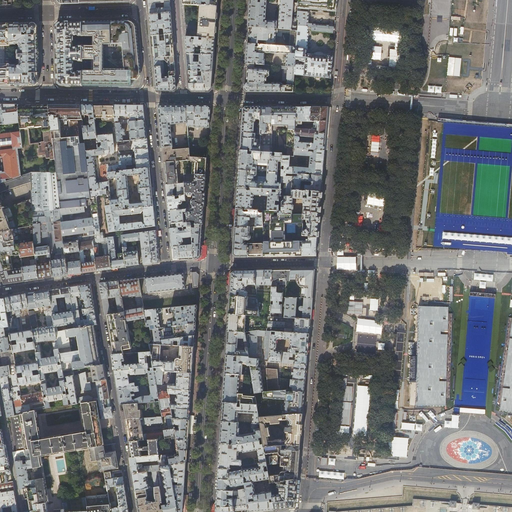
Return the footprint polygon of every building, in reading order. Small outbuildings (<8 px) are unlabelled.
[(147,0),(149,7),(149,12),(149,15),(171,13),(170,3),(169,0),(147,0)] [(248,27),(251,27),(276,29),(277,29),(277,23),(277,22),(265,21),(266,0),(260,0),(250,1),(249,13),(248,27)] [(293,0),(280,0),(280,17),(279,29),(290,30),(298,30),(298,26),(298,25),(292,25),(293,0)] [(298,0),(299,0),(297,20),(299,20),(298,25),(298,26),(312,27),(312,31),(335,33),(335,26),(308,24),(309,11),(308,11),(301,11),(302,9),(309,9),(327,10),(328,11),(336,12),(337,2),(337,0),(298,0)] [(217,15),(217,7),(200,5),(199,23),(197,23),(196,29),(198,29),(198,35),(202,36),(202,38),(215,39),(215,32),(217,15)] [(171,13),(149,15),(151,26),(152,36),(162,35),(161,29),(163,29),(163,31),(164,30),(165,35),(172,34),(172,29),(171,17),(171,13)] [(131,22),(129,21),(103,22),(83,22),(82,22),(82,37),(93,36),(94,46),(82,46),(82,54),(82,59),(94,59),(95,71),(82,70),(82,71),(82,85),(112,85),(128,85),(130,87),(122,80),(127,73),(137,81),(140,76),(138,59),(135,29),(135,27),(135,25),(134,24),(133,23),(132,22),(131,22)] [(70,54),(82,54),(82,46),(82,45),(78,45),(77,46),(73,46),(73,41),(74,41),(74,38),(73,38),(73,37),(73,36),(77,36),(79,37),(82,37),(82,22),(71,22),(60,22),(56,27),(57,38),(57,54),(67,54),(67,52),(70,52),(70,54)] [(10,45),(10,24),(0,23),(0,85),(5,85),(11,85),(10,65),(10,63),(4,64),(0,63),(0,45),(4,46),(9,46),(9,45),(10,45)] [(10,45),(15,45),(16,44),(18,44),(19,46),(19,50),(17,50),(17,51),(17,55),(38,54),(37,27),(33,23),(10,24),(10,45)] [(298,26),(298,30),(297,47),(296,58),(300,59),(300,64),(295,64),(295,67),(294,75),(310,76),(331,78),(333,56),(306,54),(307,50),(309,33),(308,33),(309,31),(311,31),(312,31),(312,27),(298,26)] [(276,29),(251,27),(251,30),(251,32),(249,33),(249,37),(251,39),(251,40),(251,41),(251,44),(275,45),(276,33),(278,33),(278,31),(276,30),(276,29)] [(298,30),(290,30),(289,46),(297,47),(298,30)] [(172,34),(165,35),(162,35),(152,36),(153,49),(154,58),(161,58),(174,56),(174,52),(173,38),(172,34)] [(214,47),(215,39),(202,38),(202,41),(200,41),(199,40),(199,38),(195,38),(195,40),(191,40),(192,37),(186,37),(185,37),(186,46),(186,54),(194,55),(195,46),(196,46),(195,47),(198,47),(198,46),(201,46),(201,55),(214,55),(214,47)] [(275,45),(251,44),(247,44),(247,54),(246,64),(254,64),(265,65),(265,59),(261,59),(261,53),(268,53),(279,53),(287,54),(286,66),(295,67),(295,64),(296,58),(297,47),(289,46),(275,45)] [(38,70),(38,54),(17,55),(17,58),(17,59),(19,59),(19,63),(20,63),(18,65),(16,65),(10,65),(11,85),(32,86),(34,86),(39,81),(38,70)] [(82,59),(82,54),(70,54),(70,56),(67,56),(67,54),(57,54),(57,70),(57,82),(62,86),(71,86),(82,86),(82,85),(82,71),(78,71),(77,72),(72,72),(72,70),(73,70),(74,70),(74,67),(73,67),(73,61),(77,61),(79,62),(82,62),(82,59)] [(196,55),(194,55),(186,54),(187,62),(188,71),(198,71),(200,71),(201,69),(202,69),(202,72),(213,72),(213,64),(214,55),(201,55),(200,55),(199,55),(199,61),(194,61),(194,57),(198,57),(198,55),(196,55)] [(161,58),(161,61),(164,60),(165,77),(176,76),(175,67),(174,56),(161,58)] [(161,61),(161,58),(154,58),(155,67),(156,86),(157,91),(166,91),(174,91),(177,89),(176,76),(165,77),(163,77),(161,61)] [(282,81),(286,81),(286,85),(282,85),(282,84),(281,83),(266,83),(267,76),(268,76),(269,75),(269,70),(268,69),(269,65),(265,65),(254,64),(246,64),(245,68),(245,69),(247,68),(247,78),(247,82),(244,85),(244,89),(247,92),(286,92),(293,92),(294,81),(294,75),(295,67),(286,66),(282,66),(282,69),(283,69),(282,81)] [(202,72),(200,71),(198,71),(188,71),(188,81),(189,89),(192,91),(201,91),(209,91),(210,90),(212,89),(212,83),(213,72),(202,72)] [(0,124),(20,122),(18,104),(8,104),(0,104),(0,124)] [(51,160),(55,159),(55,158),(49,105),(37,106),(37,105),(26,106),(26,105),(18,106),(18,104),(20,122),(21,132),(23,148),(24,156),(26,155),(27,158),(46,155),(47,159),(50,158),(51,160)] [(49,105),(55,158),(55,159),(57,172),(60,208),(81,206),(84,206),(87,206),(86,200),(88,200),(91,199),(90,191),(90,189),(86,151),(85,143),(83,144),(80,144),(78,120),(80,120),(82,119),(82,116),(80,105),(78,105),(70,105),(57,105),(50,105),(49,105)] [(88,105),(80,105),(82,116),(87,115),(86,116),(88,117),(88,116),(89,116),(90,125),(83,125),(85,143),(86,151),(98,149),(98,148),(98,145),(97,143),(97,136),(96,135),(95,120),(93,105),(88,105)] [(105,105),(93,105),(95,120),(96,120),(96,118),(103,118),(103,120),(107,120),(107,118),(115,118),(114,105),(105,105)] [(145,121),(144,113),(144,105),(127,105),(114,105),(115,118),(115,123),(123,123),(129,122),(136,121),(137,121),(145,121)] [(170,124),(187,123),(186,106),(174,106),(159,106),(158,106),(159,114),(161,133),(162,147),(172,147),(172,137),(170,124)] [(186,106),(187,123),(187,126),(194,126),(200,127),(201,127),(204,127),(207,127),(209,127),(210,109),(208,106),(200,106),(186,106)] [(243,109),(243,113),(242,120),(241,133),(256,134),(260,134),(260,126),(257,126),(257,129),(254,129),(254,128),(255,128),(255,126),(254,126),(254,122),(255,122),(256,121),(256,120),(259,120),(258,121),(260,121),(261,107),(253,107),(246,107),(243,109)] [(266,107),(261,107),(260,121),(260,126),(260,134),(260,144),(260,152),(271,152),(272,129),(272,125),(272,107),(266,107)] [(279,107),(272,107),(272,125),(288,126),(288,130),(295,131),(296,121),(297,107),(291,107),(279,107)] [(313,150),(325,150),(325,142),(327,121),(328,107),(313,107),(297,107),(296,121),(295,131),(294,148),(309,149),(313,150)] [(146,131),(145,121),(137,121),(137,126),(136,126),(136,121),(129,122),(130,140),(139,140),(139,138),(137,138),(137,134),(139,134),(140,139),(147,139),(146,131)] [(123,124),(123,123),(115,123),(117,142),(118,142),(125,141),(125,139),(123,139),(122,135),(125,135),(125,128),(122,128),(121,124),(123,124)] [(294,148),(295,131),(288,130),(287,130),(286,156),(290,156),(294,156),(294,148)] [(21,132),(0,134),(0,157),(3,157),(5,172),(0,172),(0,183),(6,181),(6,179),(13,178),(21,175),(18,148),(23,148),(21,132)] [(119,162),(100,166),(102,183),(97,183),(94,157),(92,156),(114,153),(115,151),(113,132),(110,132),(110,134),(97,136),(97,143),(98,145),(100,145),(101,144),(102,144),(102,145),(101,145),(101,146),(101,148),(98,148),(98,149),(86,151),(90,189),(92,188),(93,191),(109,189),(108,173),(116,172),(116,169),(120,168),(119,162)] [(255,138),(256,134),(241,133),(241,142),(240,150),(260,152),(260,144),(258,144),(259,143),(259,138),(255,138)] [(147,139),(140,139),(139,140),(130,140),(125,141),(118,142),(118,150),(132,149),(132,148),(135,147),(135,148),(133,149),(134,151),(135,151),(136,158),(134,159),(134,158),(132,159),(131,155),(119,156),(120,162),(149,159),(148,149),(147,139)] [(173,150),(172,147),(162,147),(163,151),(164,162),(183,161),(190,160),(190,157),(189,148),(173,150)] [(323,176),(324,163),(325,150),(313,150),(313,152),(312,152),(311,152),(309,152),(309,149),(294,148),(294,156),(294,157),(296,157),(296,155),(310,156),(309,168),(290,166),(290,156),(286,156),(282,156),(282,162),(282,166),(284,166),(284,170),(281,170),(281,173),(281,176),(286,176),(286,174),(292,174),(297,174),(306,175),(307,172),(308,173),(309,173),(310,173),(311,172),(312,172),(311,174),(311,175),(323,176)] [(260,152),(240,150),(239,161),(239,170),(257,172),(257,168),(257,167),(257,166),(256,166),(255,165),(255,160),(268,161),(267,172),(281,173),(281,170),(278,170),(278,162),(282,162),(282,156),(282,153),(274,153),(274,156),(272,155),(272,152),(271,152),(260,152)] [(190,160),(183,161),(184,174),(195,175),(206,175),(206,167),(207,158),(190,157),(190,160)] [(149,159),(120,162),(119,162),(120,168),(120,171),(127,170),(126,165),(132,165),(132,164),(136,164),(137,169),(150,168),(149,164),(149,159)] [(183,161),(164,162),(164,163),(165,174),(166,185),(185,183),(185,182),(184,174),(183,161)] [(108,173),(109,189),(110,191),(114,191),(113,188),(112,187),(111,187),(111,178),(116,178),(117,190),(131,189),(130,185),(129,184),(128,184),(127,176),(139,175),(140,183),(139,184),(138,184),(139,188),(152,187),(151,177),(150,168),(137,169),(127,170),(120,171),(120,173),(117,173),(117,172),(116,172),(108,173)] [(255,176),(256,176),(256,175),(257,174),(257,172),(239,170),(238,178),(237,188),(247,188),(247,186),(251,186),(251,188),(269,189),(272,189),(276,189),(281,190),(281,183),(276,183),(277,176),(281,176),(281,173),(267,172),(267,182),(254,181),(254,176),(255,176)] [(57,253),(61,253),(61,254),(55,255),(54,256),(55,260),(51,261),(53,277),(60,276),(68,275),(64,244),(63,239),(60,208),(57,172),(31,173),(31,183),(32,199),(33,225),(33,238),(34,242),(34,246),(41,244),(40,223),(54,222),(55,237),(53,237),(53,243),(54,244),(56,243),(57,253)] [(0,183),(0,210),(5,209),(5,207),(2,208),(0,201),(2,200),(0,195),(0,192),(31,183),(31,173),(21,176),(6,181),(0,183)] [(306,175),(297,174),(297,177),(292,176),(292,177),(292,179),(294,179),(294,180),(294,181),(295,183),(292,183),(292,187),(295,188),(295,190),(300,191),(301,182),(302,181),(310,181),(311,183),(311,185),(310,186),(305,186),(305,191),(321,192),(322,184),(323,176),(311,175),(306,175)] [(204,196),(206,175),(195,175),(195,183),(185,182),(185,183),(185,195),(194,196),(193,199),(192,201),(191,202),(191,203),(192,205),(193,206),(193,209),(190,209),(190,211),(187,211),(187,216),(187,218),(188,226),(191,226),(192,226),(192,222),(190,222),(190,221),(191,220),(196,221),(196,224),(202,225),(204,196)] [(286,176),(281,176),(281,183),(286,183),(286,196),(292,196),(292,190),(292,187),(292,183),(292,179),(292,177),(286,176)] [(185,183),(166,185),(167,191),(167,197),(185,195),(185,183)] [(131,193),(131,189),(117,190),(118,196),(119,197),(118,198),(111,199),(111,205),(115,204),(119,204),(123,203),(124,209),(130,208),(130,209),(153,206),(153,197),(152,187),(139,188),(139,192),(140,193),(141,193),(142,202),(130,203),(129,194),(130,194),(131,193)] [(272,189),(269,189),(251,188),(247,188),(237,188),(237,198),(236,209),(252,210),(253,195),(268,196),(267,211),(278,211),(278,210),(279,208),(279,203),(275,203),(275,201),(279,201),(279,196),(281,196),(281,190),(276,189),(276,191),(275,191),(275,193),(272,193),(272,189)] [(103,232),(100,232),(97,207),(98,207),(98,206),(97,206),(96,197),(98,195),(103,195),(104,196),(106,205),(109,232),(116,231),(111,205),(111,199),(110,198),(110,191),(109,189),(93,191),(90,191),(91,199),(91,205),(93,218),(95,234),(95,239),(104,238),(103,232)] [(295,190),(292,190),(292,196),(286,196),(281,196),(279,196),(279,201),(279,202),(281,202),(281,208),(279,208),(278,210),(278,211),(278,215),(292,214),(294,199),(304,199),(303,204),(304,204),(303,211),(310,212),(319,213),(320,202),(321,192),(305,191),(300,191),(295,190)] [(182,201),(186,201),(185,195),(167,197),(168,203),(169,211),(187,209),(186,203),(184,203),(184,205),(182,205),(182,204),(182,203),(182,201)] [(0,231),(33,225),(32,199),(5,209),(0,210),(0,231)] [(111,205),(116,231),(155,226),(154,217),(153,206),(130,209),(130,208),(124,209),(123,203),(119,204),(120,206),(116,207),(115,204),(111,205)] [(81,206),(60,208),(63,239),(66,239),(66,236),(73,235),(73,237),(77,237),(76,234),(78,234),(78,237),(81,236),(81,235),(82,235),(82,233),(84,233),(84,236),(95,234),(93,218),(63,222),(63,215),(70,214),(70,218),(73,218),(72,214),(80,213),(81,212),(85,212),(84,206),(81,206)] [(187,209),(169,211),(169,219),(170,229),(188,226),(187,218),(186,218),(186,222),(184,222),(184,214),(186,214),(186,216),(187,216),(187,211),(187,209)] [(258,210),(252,210),(236,209),(235,219),(235,221),(235,228),(248,227),(248,220),(250,220),(250,218),(248,218),(249,217),(255,218),(255,227),(263,227),(262,213),(258,213),(258,210)] [(278,215),(278,211),(267,211),(262,211),(262,213),(263,227),(264,243),(263,247),(263,257),(269,256),(283,256),(295,256),(302,256),(303,236),(303,230),(303,220),(303,214),(292,214),(278,215)] [(310,212),(303,211),(303,214),(303,220),(306,220),(306,221),(307,224),(307,230),(305,230),(303,230),(303,236),(309,236),(309,238),(317,238),(318,225),(319,213),(310,212)] [(201,239),(202,225),(196,224),(192,226),(191,226),(192,238),(195,238),(194,242),(193,242),(194,259),(197,259),(200,256),(201,245),(201,239)] [(0,242),(19,240),(25,239),(33,238),(33,225),(0,231),(0,242)] [(172,245),(173,260),(183,260),(194,259),(193,242),(192,238),(191,226),(188,226),(170,229),(172,245)] [(254,227),(248,227),(235,228),(234,242),(233,254),(235,257),(241,257),(248,257),(248,244),(246,244),(246,243),(245,243),(245,240),(248,240),(250,240),(250,239),(251,238),(251,236),(250,236),(249,235),(249,229),(254,229),(254,227)] [(121,235),(123,248),(127,247),(127,246),(127,243),(127,242),(141,240),(143,264),(143,265),(149,264),(159,263),(158,251),(156,238),(156,230),(121,235)] [(126,267),(123,248),(121,235),(116,236),(119,253),(118,254),(119,258),(116,258),(114,237),(114,236),(108,237),(112,269),(117,268),(126,267)] [(309,236),(303,236),(302,256),(309,256),(316,256),(317,247),(317,238),(309,238),(309,236)] [(82,273),(79,242),(78,241),(78,237),(77,237),(73,237),(72,238),(73,242),(64,244),(68,275),(75,274),(82,273)] [(100,257),(98,244),(94,245),(97,271),(104,270),(112,269),(108,237),(104,238),(95,239),(93,240),(93,244),(102,242),(104,257),(100,257)] [(25,239),(19,240),(21,258),(35,256),(34,248),(34,246),(34,242),(26,243),(25,239)] [(21,258),(19,240),(0,242),(0,250),(0,251),(0,250),(0,272),(2,278),(4,284),(16,283),(24,282),(22,267),(21,258)] [(97,271),(94,245),(93,244),(93,240),(79,242),(82,273),(90,272),(97,271)] [(47,246),(34,248),(35,256),(36,260),(38,260),(38,256),(44,255),(46,264),(38,265),(38,262),(36,262),(38,279),(45,278),(53,277),(51,261),(49,243),(47,244),(47,246)] [(248,244),(248,257),(255,257),(263,257),(263,247),(264,243),(248,244)] [(136,246),(134,246),(127,247),(123,248),(126,266),(132,265),(139,264),(137,247),(136,246)] [(36,260),(30,260),(31,266),(22,267),(24,282),(31,280),(38,279),(36,262),(36,260)] [(271,305),(271,301),(272,287),(273,270),(264,270),(254,271),(256,285),(257,298),(260,316),(269,317),(270,317),(271,305)] [(281,270),(273,270),(272,287),(277,287),(277,283),(278,283),(278,282),(279,282),(280,285),(286,285),(286,284),(287,281),(290,281),(290,279),(291,270),(281,270)] [(302,270),(291,270),(290,279),(297,279),(296,281),(298,286),(302,288),(301,298),(304,298),(312,298),(313,292),(314,277),(315,270),(302,270)] [(234,271),(231,274),(231,285),(230,296),(247,297),(247,292),(246,291),(245,291),(245,286),(247,286),(248,285),(256,285),(254,271),(245,271),(234,271)] [(183,274),(145,278),(147,293),(185,288),(183,274)] [(146,318),(144,310),(138,279),(129,280),(110,282),(99,283),(101,294),(104,308),(105,315),(107,315),(112,314),(111,309),(110,310),(108,300),(107,298),(116,297),(119,313),(124,312),(126,321),(146,318)] [(79,286),(81,299),(84,299),(85,303),(82,303),(83,309),(94,308),(93,297),(90,284),(85,285),(79,286)] [(79,286),(74,286),(69,287),(71,296),(73,308),(73,310),(76,328),(94,325),(97,324),(96,316),(94,308),(83,309),(82,303),(82,302),(81,300),(81,299),(79,286)] [(58,289),(49,290),(50,299),(56,298),(66,297),(71,296),(69,287),(58,289)] [(277,292),(277,287),(272,287),(271,301),(273,301),(273,305),(271,305),(270,317),(272,317),(273,313),(279,314),(279,317),(281,318),(282,305),(280,305),(280,302),(282,302),(283,293),(279,293),(277,292)] [(36,349),(38,362),(39,370),(40,372),(41,382),(43,392),(44,395),(47,395),(47,396),(44,397),(45,401),(46,406),(46,408),(51,407),(50,402),(63,400),(64,405),(69,404),(67,395),(67,393),(64,393),(64,392),(66,391),(66,387),(64,377),(63,372),(61,363),(59,364),(58,363),(61,362),(56,332),(53,312),(50,299),(49,290),(36,292),(26,294),(36,349)] [(22,331),(23,331),(10,333),(11,336),(11,337),(11,341),(17,340),(18,344),(12,345),(13,348),(13,350),(13,353),(36,349),(26,294),(13,296),(4,298),(9,326),(9,330),(10,331),(15,331),(15,328),(17,328),(18,330),(20,330),(17,317),(20,317),(22,331)] [(257,298),(247,297),(230,296),(229,305),(229,314),(260,316),(257,298)] [(0,327),(9,326),(4,298),(0,299),(0,327)] [(59,311),(56,298),(50,299),(53,312),(55,312),(58,311),(59,311)] [(286,298),(284,318),(296,318),(297,298),(286,298)] [(312,298),(304,298),(303,307),(301,306),(301,307),(300,307),(300,308),(299,311),(298,312),(298,318),(311,319),(312,319),(312,308),(313,298),(312,298)] [(196,316),(197,305),(193,305),(184,306),(185,310),(182,310),(182,307),(171,308),(172,311),(175,311),(176,320),(173,321),(174,326),(196,323),(196,316)] [(162,310),(161,309),(144,310),(146,318),(147,327),(150,326),(151,329),(160,328),(158,312),(159,313),(161,313),(162,311),(162,310)] [(58,313),(58,311),(55,312),(53,312),(56,332),(65,330),(65,328),(62,328),(62,326),(68,325),(69,329),(76,328),(73,310),(58,313)] [(124,312),(119,313),(112,314),(107,315),(109,323),(112,341),(112,343),(129,340),(126,321),(124,312)] [(269,317),(260,316),(229,314),(228,323),(228,331),(245,332),(258,330),(267,331),(269,317)] [(272,317),(270,317),(269,317),(267,331),(272,331),(309,334),(310,327),(311,319),(298,318),(296,318),(284,318),(281,318),(279,317),(272,317)] [(195,330),(196,323),(174,326),(175,335),(173,335),(172,336),(172,338),(195,335),(195,330)] [(94,325),(76,328),(69,329),(65,330),(56,332),(61,362),(61,363),(63,372),(101,365),(101,364),(99,354),(97,344),(95,333),(94,325)] [(9,330),(9,326),(0,327),(0,338),(6,338),(5,331),(9,330)] [(163,328),(160,328),(151,329),(153,344),(161,344),(160,340),(164,340),(163,328)] [(249,356),(251,366),(255,393),(263,392),(264,392),(260,368),(259,368),(260,359),(258,358),(258,354),(257,354),(257,336),(264,336),(264,351),(266,351),(265,359),(269,360),(272,331),(267,331),(258,330),(245,332),(247,341),(248,347),(249,356)] [(247,341),(245,332),(228,331),(227,337),(227,344),(238,344),(238,338),(244,338),(244,341),(247,341)] [(309,334),(272,331),(269,360),(269,363),(275,363),(281,363),(282,353),(278,352),(276,351),(277,340),(279,339),(288,339),(291,341),(290,348),(289,349),(289,350),(289,352),(290,353),(292,354),(296,354),(296,353),(308,354),(308,344),(309,334)] [(194,341),(195,335),(172,338),(164,340),(160,340),(161,344),(161,345),(173,345),(174,341),(175,340),(176,341),(178,340),(179,341),(178,346),(181,346),(194,347),(194,341)] [(0,352),(13,350),(13,348),(10,349),(10,346),(10,345),(10,344),(9,344),(8,338),(8,337),(6,338),(0,338),(0,352)] [(131,353),(129,340),(112,343),(114,354),(124,354),(126,353),(131,353)] [(161,345),(161,344),(153,344),(150,344),(151,351),(151,355),(153,362),(153,368),(164,366),(165,371),(178,372),(192,373),(193,359),(194,347),(181,346),(181,353),(179,353),(179,355),(180,355),(180,358),(179,358),(178,358),(177,358),(177,359),(176,360),(176,362),(160,361),(161,345)] [(237,350),(238,344),(227,344),(226,350),(226,355),(235,356),(238,356),(249,356),(248,347),(245,348),(246,350),(237,350)] [(13,353),(13,350),(0,352),(3,366),(15,364),(13,353)] [(124,354),(114,354),(112,354),(113,359),(114,370),(149,368),(148,363),(147,363),(146,356),(147,356),(151,355),(151,351),(139,352),(140,363),(127,364),(123,364),(122,361),(124,361),(125,361),(124,354)] [(290,353),(282,353),(281,363),(285,364),(294,364),(307,365),(307,359),(308,354),(296,353),(296,354),(295,361),(289,360),(289,357),(292,357),(292,354),(290,353)] [(235,361),(235,356),(226,355),(225,365),(225,374),(240,375),(242,375),(243,364),(247,364),(247,365),(249,366),(251,366),(249,356),(238,356),(237,361),(235,361)] [(38,362),(16,366),(17,373),(23,372),(24,377),(18,378),(19,386),(41,382),(40,372),(38,372),(39,375),(34,376),(34,374),(35,374),(34,371),(39,370),(38,362)] [(0,375),(0,377),(17,374),(17,373),(16,366),(15,364),(3,366),(0,367),(0,375)] [(104,364),(101,365),(63,372),(64,377),(76,375),(85,372),(87,383),(106,379),(105,371),(104,364)] [(165,371),(164,366),(153,368),(156,384),(162,385),(163,371),(165,371)] [(153,368),(151,368),(149,368),(114,370),(116,378),(117,388),(144,386),(144,384),(135,385),(135,381),(132,381),(132,383),(131,383),(130,384),(128,374),(130,374),(131,375),(146,374),(147,372),(148,372),(150,386),(156,385),(156,384),(153,368)] [(268,392),(279,391),(280,379),(281,376),(278,375),(277,370),(266,369),(268,392)] [(290,380),(291,380),(305,381),(306,370),(294,369),(293,378),(290,378),(290,380)] [(82,403),(97,400),(109,398),(108,388),(106,379),(87,383),(85,372),(76,375),(64,377),(66,387),(67,387),(68,389),(69,389),(70,394),(67,395),(69,404),(69,405),(72,405),(82,403)] [(192,382),(192,373),(178,372),(177,385),(168,384),(168,389),(191,391),(192,382)] [(18,378),(17,374),(0,377),(2,389),(10,388),(12,388),(19,387),(19,386),(18,378)] [(238,396),(240,375),(225,374),(224,388),(223,402),(257,405),(256,397),(238,396)] [(288,379),(280,379),(279,391),(287,390),(288,379)] [(305,381),(291,380),(290,387),(293,387),(292,391),(304,392),(305,385),(305,381)] [(120,404),(146,402),(155,402),(155,399),(159,398),(158,392),(156,385),(150,386),(150,387),(151,394),(150,394),(150,395),(142,396),(134,399),(133,400),(132,395),(134,395),(133,391),(134,391),(135,392),(137,392),(137,393),(142,393),(141,391),(139,391),(139,389),(144,389),(144,386),(117,388),(119,395),(120,404)] [(10,391),(12,390),(11,389),(10,389),(10,388),(2,389),(4,402),(21,399),(21,397),(21,395),(18,396),(18,391),(20,390),(19,387),(12,388),(12,391),(10,391)] [(190,401),(191,391),(168,389),(169,391),(169,394),(178,394),(178,397),(177,397),(176,398),(176,400),(177,401),(177,404),(170,404),(171,408),(190,410),(190,401)] [(287,390),(279,391),(268,392),(264,392),(263,392),(264,398),(256,397),(257,405),(259,417),(303,414),(303,403),(304,392),(292,391),(290,391),(290,390),(287,390)] [(21,399),(24,413),(31,411),(29,404),(45,401),(44,397),(44,395),(43,392),(21,397),(21,399)] [(109,398),(97,400),(100,417),(100,419),(113,417),(110,404),(109,398)] [(170,398),(159,399),(159,401),(160,403),(160,409),(161,409),(162,417),(165,416),(168,429),(174,428),(173,418),(171,408),(170,404),(170,400),(170,399),(170,398)] [(21,399),(4,402),(7,417),(11,416),(24,413),(21,399)] [(97,400),(82,403),(87,431),(41,439),(36,410),(32,411),(31,411),(24,413),(11,416),(17,451),(30,449),(31,459),(33,468),(34,472),(36,487),(39,504),(47,502),(47,503),(48,502),(40,456),(77,450),(77,451),(77,450),(90,448),(104,445),(99,419),(100,419),(100,417),(97,400)] [(146,402),(120,404),(121,409),(124,409),(126,419),(141,418),(141,410),(146,410),(146,402)] [(238,412),(253,413),(253,423),(258,423),(260,424),(259,417),(257,405),(223,402),(222,412),(221,421),(238,422),(238,412)] [(69,404),(64,405),(51,407),(46,408),(47,413),(73,409),(72,405),(69,405),(69,404)] [(189,414),(190,410),(171,408),(173,418),(189,420),(189,415),(189,414)] [(260,424),(261,428),(262,437),(263,440),(263,441),(264,444),(264,446),(282,445),(288,445),(300,445),(301,437),(302,420),(303,414),(259,417),(260,424)] [(143,432),(142,426),(161,424),(162,423),(163,423),(162,417),(143,418),(141,418),(126,419),(127,429),(129,442),(139,441),(142,440),(143,440),(148,440),(158,439),(161,439),(165,439),(165,438),(164,432),(162,433),(162,431),(143,432)] [(170,464),(186,462),(188,436),(188,433),(189,420),(173,418),(174,428),(168,429),(165,430),(164,430),(164,431),(164,432),(165,438),(171,437),(171,439),(174,456),(169,457),(170,464)] [(259,428),(258,423),(253,423),(252,423),(252,433),(243,435),(238,434),(239,422),(238,422),(221,421),(221,430),(220,443),(230,444),(230,440),(233,440),(232,444),(237,444),(260,440),(259,438),(262,437),(261,428),(259,428)] [(158,439),(148,440),(148,446),(145,447),(145,445),(142,445),(142,447),(140,447),(139,441),(129,442),(130,448),(132,457),(142,456),(141,450),(148,450),(149,456),(159,455),(158,439)] [(267,462),(264,446),(264,444),(261,444),(260,442),(263,441),(263,440),(260,440),(237,444),(232,444),(230,444),(220,443),(219,456),(218,468),(228,469),(241,466),(241,465),(241,464),(242,460),(241,459),(238,459),(238,451),(243,451),(243,452),(257,449),(259,458),(255,459),(255,463),(258,463),(267,462)] [(4,443),(0,443),(0,457),(8,457),(6,445),(4,443)] [(117,456),(116,451),(113,451),(105,453),(104,445),(90,448),(92,461),(98,460),(100,473),(104,472),(119,470),(117,456)] [(300,445),(288,445),(287,449),(283,449),(282,445),(264,446),(267,462),(267,464),(270,464),(271,464),(273,465),(275,465),(277,465),(278,464),(279,464),(280,464),(280,460),(282,461),(282,462),(282,465),(283,466),(282,471),(281,471),(280,472),(280,473),(280,474),(269,475),(269,479),(270,480),(270,483),(285,481),(285,480),(297,480),(298,468),(299,453),(300,445)] [(30,449),(17,451),(13,452),(15,462),(22,461),(22,458),(20,458),(20,457),(26,456),(27,460),(31,459),(30,449)] [(169,497),(167,498),(161,499),(163,511),(177,511),(173,485),(173,481),(171,474),(170,468),(170,464),(169,457),(168,454),(159,455),(161,470),(165,473),(163,474),(163,476),(165,476),(166,480),(164,481),(165,483),(166,483),(167,484),(165,486),(165,487),(167,488),(168,492),(166,493),(167,495),(168,496),(169,497)] [(132,473),(157,471),(161,470),(159,455),(149,456),(142,456),(132,457),(130,458),(131,464),(132,472),(132,473)] [(0,466),(8,465),(10,465),(8,457),(0,457),(0,466)] [(33,468),(31,459),(27,460),(27,464),(24,464),(23,460),(22,461),(15,462),(20,490),(24,489),(27,489),(26,486),(29,485),(30,488),(36,487),(34,472),(31,473),(32,480),(29,481),(28,478),(30,478),(30,475),(29,475),(29,473),(28,473),(27,469),(33,468)] [(185,471),(186,462),(170,464),(170,468),(174,468),(174,473),(174,474),(173,474),(171,474),(173,481),(178,482),(178,485),(179,485),(184,485),(185,474),(185,471)] [(243,477),(245,484),(245,488),(248,509),(249,511),(261,510),(274,509),(272,495),(271,491),(255,493),(253,481),(269,479),(269,475),(267,464),(267,462),(258,463),(259,466),(242,469),(242,470),(243,477)] [(11,472),(11,471),(10,470),(8,469),(8,468),(8,465),(0,466),(0,483),(8,482),(7,475),(8,474),(9,475),(10,475),(11,474),(11,473),(11,472)] [(229,470),(228,469),(218,468),(218,474),(217,479),(229,480),(243,477),(242,470),(229,472),(229,471),(229,470)] [(123,477),(122,470),(119,470),(104,472),(106,479),(123,477)] [(157,471),(132,473),(133,481),(135,490),(146,489),(148,488),(151,488),(150,486),(148,486),(148,484),(147,484),(146,481),(145,481),(144,480),(146,479),(146,476),(148,476),(147,475),(153,474),(155,487),(159,487),(157,471)] [(128,511),(126,494),(123,479),(123,477),(106,479),(107,490),(109,490),(110,489),(109,487),(117,486),(120,505),(119,505),(118,506),(118,507),(116,507),(115,501),(109,502),(111,511),(128,511)] [(245,484),(243,477),(229,480),(217,479),(217,485),(217,490),(227,491),(228,486),(229,487),(229,485),(230,485),(231,487),(245,484)] [(285,481),(270,483),(271,487),(279,488),(279,494),(272,495),(274,509),(280,509),(294,508),(295,508),(296,493),(297,480),(285,480),(285,481)] [(18,511),(13,481),(8,482),(0,483),(0,511),(18,511)] [(178,485),(173,485),(177,511),(182,511),(184,497),(184,495),(184,485),(179,485),(178,485)] [(39,504),(36,487),(30,488),(27,489),(24,489),(27,511),(30,511),(40,509),(39,504)] [(159,487),(155,487),(155,495),(156,501),(151,502),(150,501),(147,500),(148,495),(146,489),(135,490),(137,499),(138,511),(163,511),(161,499),(159,487)] [(237,498),(232,498),(234,510),(241,510),(248,509),(245,488),(238,490),(239,496),(237,498)] [(227,491),(217,490),(216,500),(216,504),(215,511),(234,511),(234,510),(232,498),(228,499),(228,495),(231,495),(231,496),(232,497),(233,491),(227,491)] [(86,497),(88,511),(111,511),(109,502),(108,494),(86,497)] [(63,502),(64,508),(64,511),(88,511),(86,497),(82,498),(84,511),(68,511),(66,499),(63,499),(63,502)] [(47,502),(39,504),(40,509),(40,511),(64,511),(64,508),(54,510),(54,511),(48,511),(47,503),(47,502)]
